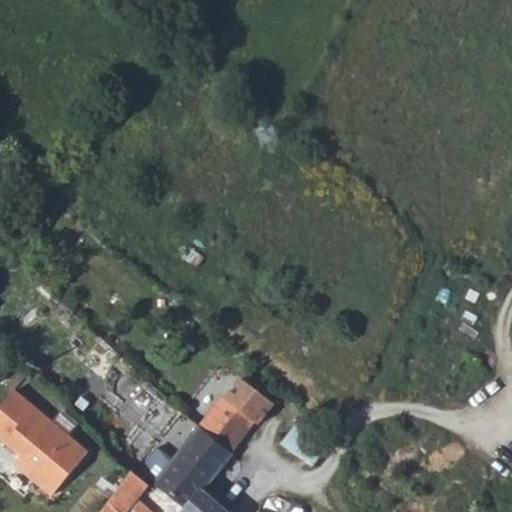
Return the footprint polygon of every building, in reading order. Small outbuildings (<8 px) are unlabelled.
[(272,405),(265,399),(239,379),(223,399),(252,423),(253,422),(257,425),(272,405)] [(222,397),(152,483),(180,508),(184,510),(202,490),(225,463),(231,453),(229,452),(252,423),(223,399),(222,397)] [(46,502),(82,462),(9,398),(0,408),(0,448),(16,462),(9,470),(46,502)] [(300,419),(281,443),(297,454),(316,428),(300,419)] [(297,454),(311,464),(331,438),(316,428),(297,454)] [(130,472),(105,502),(116,511),(123,511),(146,484),(130,472)] [(226,511),(202,490),(184,510),(180,508),(178,511),(226,511)] [(97,511),(116,511),(105,502),(97,511)]
